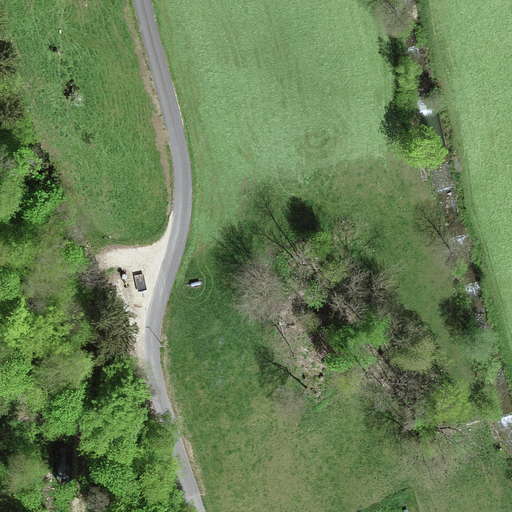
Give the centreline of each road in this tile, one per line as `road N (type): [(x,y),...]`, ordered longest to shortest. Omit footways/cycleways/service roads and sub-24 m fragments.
road 1 (residential): [(143,0),(183,185),(152,358),(200,511)]
road 2 (track): [(80,511),(79,315),(86,281),(116,254),(170,258)]
